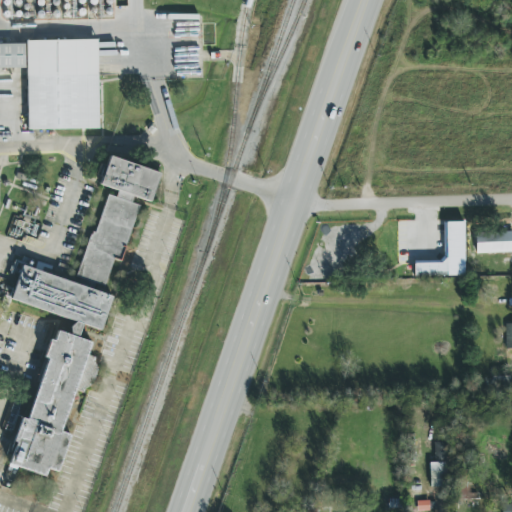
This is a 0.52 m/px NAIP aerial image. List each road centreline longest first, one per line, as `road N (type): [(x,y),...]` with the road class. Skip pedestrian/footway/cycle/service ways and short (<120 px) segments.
road 1 (primary): [(186,511),(271,299),(370,0)]
road 2 (residential): [(511,196),(331,201),(300,211),(162,147),(0,145)]
